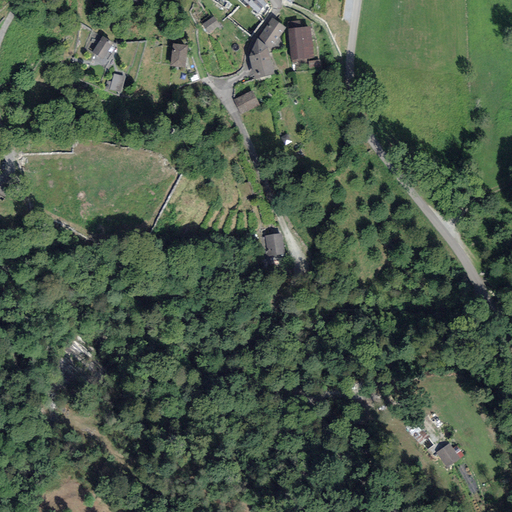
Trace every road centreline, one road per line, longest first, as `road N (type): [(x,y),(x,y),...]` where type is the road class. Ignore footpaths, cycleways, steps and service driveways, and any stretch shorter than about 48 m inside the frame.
road 1 (track): [(395,511),(376,463),(296,400),(256,381),(248,342),(300,266),(238,120)]
road 2 (unclassified): [(357,0),(350,86),(359,115),(461,254),(511,356)]
road 3 (track): [(106,446),(41,410),(0,340)]
road 4 (residential): [(238,120),(226,88),(246,67),(272,0)]
